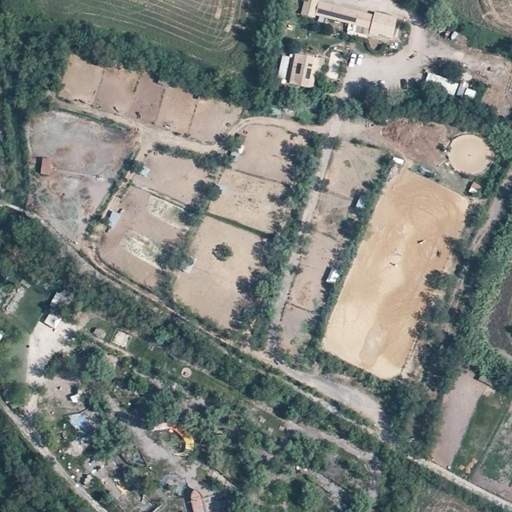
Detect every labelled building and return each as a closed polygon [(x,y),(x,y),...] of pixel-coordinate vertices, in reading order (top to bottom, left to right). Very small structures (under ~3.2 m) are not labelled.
[(304,0),(301,17),(315,20),(316,15),(371,28),(371,31),(393,36),(397,17),(375,12),(375,14),(319,2),(318,0),(304,0)] [(315,20),(301,17),(294,47),(308,51),(315,20)] [(298,52),(291,83),(313,88),(317,72),(322,73),(326,58),(298,52)] [(453,99),(459,83),(428,73),(423,88),(453,99)] [(473,100),(476,91),(467,88),(465,97),(473,100)] [(511,111),(502,110),(501,117),(511,118),(511,115),(511,111)] [(237,164),(244,145),(236,142),(229,161),(237,164)] [(50,175),(51,158),(42,157),(41,174),(50,175)] [(473,182),(469,192),(478,196),(482,186),(473,182)] [(213,193),(223,197),(227,187),(216,183),(213,193)] [(359,196),(356,208),(364,210),(367,198),(359,196)] [(108,226),(117,229),(121,212),(113,210),(108,226)] [(190,274),(196,260),(187,255),(181,270),(190,274)] [(335,284),(341,271),(333,268),(327,281),(335,284)] [(13,314),(25,290),(16,285),(4,309),(13,314)] [(56,318),(51,315),(46,324),(55,330),(61,320),(56,318)] [(105,338),(106,329),(95,329),(95,338),(105,338)] [(126,348),(132,336),(118,330),(113,342),(126,348)] [(93,362),(95,350),(83,347),(80,359),(93,362)] [(145,398),(145,403),(152,403),(152,388),(120,386),(119,397),(145,398)] [(169,432),(171,420),(156,418),(154,429),(169,432)] [(139,450),(127,455),(132,468),(145,463),(139,450)] [(89,473),(115,501),(125,492),(99,464),(89,473)] [(127,510),(133,504),(124,496),(118,502),(127,510)]
